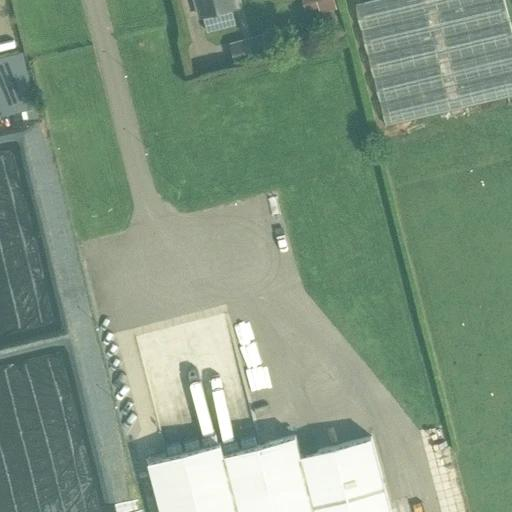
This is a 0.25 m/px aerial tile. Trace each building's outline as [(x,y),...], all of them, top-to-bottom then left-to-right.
[(302,0),(305,11),(337,4),(336,0),(302,0)] [(386,125),(511,95),(511,35),(503,0),(377,0),(355,5),(386,125)] [(236,63),(267,55),(263,35),(231,44),(236,63)] [(0,107),(23,103),(14,55),(0,57),(0,107)] [(391,511),(370,431),(299,450),(294,430),(223,450),(220,438),(166,452),(165,450),(153,453),(147,455),(152,475),(153,476),(162,511),(391,511)]
